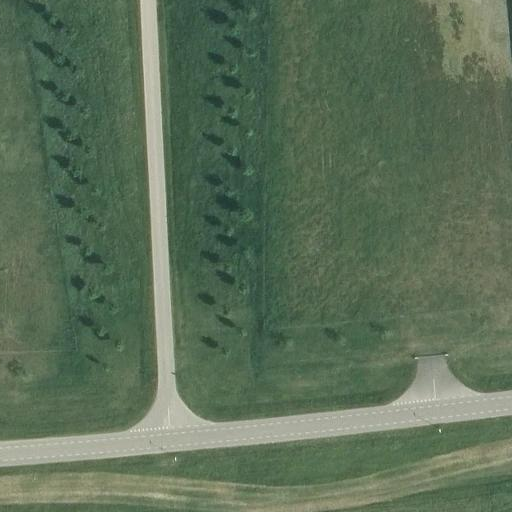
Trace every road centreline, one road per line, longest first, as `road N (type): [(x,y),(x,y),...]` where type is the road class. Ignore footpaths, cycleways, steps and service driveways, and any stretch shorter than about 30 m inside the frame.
road 1 (unclassified): [(168,439),(146,0)]
road 2 (unclassified): [(168,439),(511,401)]
road 3 (unclassified): [(168,439),(0,453)]
